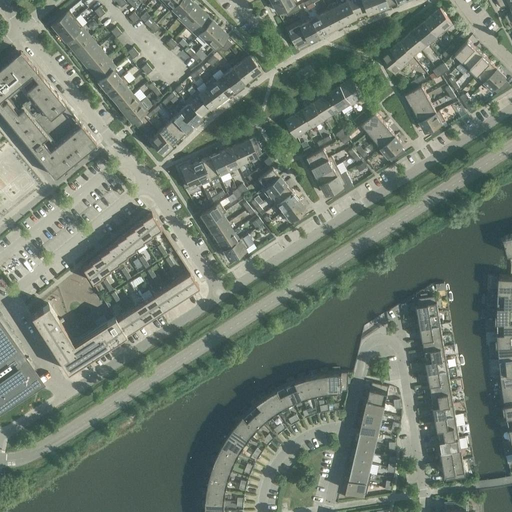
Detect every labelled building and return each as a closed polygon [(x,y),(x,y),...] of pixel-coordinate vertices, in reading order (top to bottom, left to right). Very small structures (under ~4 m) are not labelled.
[(179,0),(165,0),(162,3),(170,10),(172,8),(172,7),(179,0)] [(193,1),(191,0),(179,0),(172,7),(172,8),(180,15),(193,1)] [(297,1),(296,0),(276,0),(272,2),(277,12),(297,1)] [(346,1),(338,5),(337,5),(346,22),(355,17),(346,0),(346,1)] [(345,0),(346,1),(346,0),(355,17),(367,12),(362,0),(345,0)] [(374,0),(362,0),(367,12),(377,9),(374,0)] [(374,0),(377,9),(387,5),(385,0),(374,0)] [(203,11),(193,1),(180,15),(178,17),(188,26),(203,11)] [(336,2),(326,7),(328,10),(337,26),(346,22),(337,5),(338,5),(336,2)] [(452,22),(441,7),(432,14),(444,29),(452,22)] [(75,18),(69,9),(52,24),(58,32),(75,18)] [(328,10),(319,15),(327,31),(337,26),(328,10)] [(212,20),(203,11),(188,26),(198,36),(200,34),(199,33),(212,20)] [(444,29),(432,14),(424,21),(436,35),(444,29)] [(327,31),(319,15),(309,19),(318,36),(327,31)] [(82,26),(75,18),(58,32),(65,40),(82,26)] [(318,36),(309,19),(300,24),(308,41),(318,36)] [(220,27),(212,20),(199,33),(200,34),(207,40),(220,27)] [(299,21),(298,21),(286,28),(296,47),(308,41),(300,24),(299,21)] [(436,35),(424,21),(416,28),(428,42),(436,35)] [(82,26),(65,40),(73,50),(90,36),(82,26)] [(227,34),(220,27),(207,40),(215,48),(227,34)] [(428,42),(416,28),(408,34),(420,48),(428,42)] [(420,48),(408,34),(400,40),(412,55),(420,48)] [(98,46),(90,36),(73,50),(82,60),(98,46)] [(179,42),(184,48),(187,45),(188,44),(182,39),(179,42)] [(476,46),(468,39),(455,52),(462,59),(463,60),(476,46)] [(412,55),(400,40),(392,47),(404,62),(404,61),(412,55)] [(107,57),(98,46),(82,60),(90,70),(107,57)] [(483,53),(476,46),(463,60),(462,59),(460,62),(468,69),(483,53)] [(404,62),(392,47),(381,56),(395,73),(406,64),(404,61),(404,62)] [(36,68),(24,54),(23,55),(20,52),(0,67),(0,109),(33,150),(35,153),(39,157),(39,158),(39,157),(52,173),(54,175),(95,141),(90,134),(40,74),(38,71),(36,69),(36,68)] [(490,60),(483,53),(468,69),(475,76),(490,60)] [(260,70),(249,55),(240,61),(252,76),(260,70)] [(116,67),(107,57),(90,70),(99,81),(113,69),(116,67)] [(498,67),(490,60),(475,76),(482,83),(498,67)] [(252,76),(240,61),(232,67),(244,82),(252,76)] [(244,82),(232,67),(224,74),(235,89),(244,82)] [(506,75),(498,67),(482,83),(491,91),(493,89),(498,93),(503,90),(497,85),(506,75)] [(113,69),(99,81),(105,89),(120,77),(119,77),(113,69)] [(235,89),(224,74),(216,80),(227,95),(235,89)] [(122,75),(120,76),(119,77),(120,77),(105,89),(112,97),(126,85),(127,86),(129,83),(122,75)] [(214,77),(213,77),(205,84),(207,87),(208,86),(219,101),(227,95),(216,80),(215,79),(214,77)] [(363,97),(352,79),(340,86),(350,102),(349,102),(351,104),(363,97)] [(427,94),(422,84),(406,93),(411,103),(427,94)] [(126,85),(112,97),(119,105),(133,93),(127,86),(126,85)] [(208,86),(207,87),(200,92),(199,93),(210,107),(219,101),(208,86)] [(350,102),(340,86),(331,91),(341,107),(349,102),(350,102)] [(200,92),(198,90),(186,101),(188,103),(201,117),(210,107),(199,93),(200,92)] [(341,107),(331,91),(322,97),(332,113),(341,107)] [(140,101),(133,93),(119,105),(125,113),(140,101)] [(432,103),(427,94),(411,103),(416,112),(432,103)] [(332,113),(322,97),(313,102),(323,118),(332,113)] [(147,110),(140,101),(125,113),(132,121),(147,110)] [(323,118),(313,102),(304,108),(314,124),(323,118)] [(188,103),(180,110),(193,124),(201,117),(188,103)] [(437,111),(432,103),(416,112),(421,121),(437,112),(437,111)] [(461,105),(456,108),(461,116),(466,113),(461,105)] [(314,124),(304,108),(296,113),(305,129),(314,124)] [(440,109),(437,111),(437,112),(421,121),(426,131),(437,124),(441,130),(445,127),(442,122),(445,120),(440,110),(440,109)] [(193,124),(180,110),(173,117),(185,131),(193,124)] [(383,120),(376,111),(362,123),(369,132),(383,120)] [(305,129),(296,113),(286,119),(296,135),(305,129)] [(185,131),(173,117),(165,124),(178,138),(185,131)] [(389,127),(383,120),(369,132),(375,139),(389,127)] [(178,138),(165,124),(158,131),(171,145),(178,138)] [(396,135),(389,127),(375,139),(381,147),(382,147),(396,135)] [(171,145),(158,131),(150,139),(162,153),(171,145)] [(403,144),(396,135),(382,147),(381,147),(379,149),(386,158),(389,156),(393,161),(398,158),(393,152),(403,144)] [(249,138),(239,143),(247,160),(262,153),(257,143),(252,146),(249,138)] [(247,160),(239,143),(230,147),(238,164),(247,160)] [(238,164),(230,147),(220,151),(228,168),(238,164)] [(328,157),(324,147),(307,156),(312,166),(329,157),(328,157)] [(228,168),(220,151),(211,156),(220,176),(230,171),(228,168)] [(332,155),(328,157),(329,157),(312,166),(317,175),(337,164),(332,155)] [(220,176),(211,156),(201,160),(211,180),(220,176)] [(211,180),(201,160),(192,164),(201,184),(211,180)] [(201,184),(192,164),(182,169),(185,176),(180,178),(184,188),(189,186),(191,189),(201,184)] [(341,173),(337,164),(317,175),(322,184),(341,173)] [(279,175),(272,166),(258,178),(264,186),(279,175)] [(322,184),(327,194),(338,188),(342,194),(354,186),(346,171),(341,173),(322,184)] [(285,183),(279,175),(264,186),(271,194),(285,183)] [(292,191),(285,183),(271,194),(277,202),(292,191)] [(116,189),(119,194),(124,190),(120,186),(116,189)] [(298,199),(292,191),(277,202),(274,204),(281,213),(298,199)] [(305,208),(298,199),(281,213),(288,222),(290,219),(294,224),(299,221),(295,216),(305,208)] [(226,211),(219,202),(201,214),(207,223),(222,213),(226,211)] [(151,233),(152,233),(161,227),(152,212),(142,219),(142,220),(143,220),(151,233)] [(222,213),(207,223),(212,231),(228,221),(222,213)] [(143,240),(153,234),(152,233),(151,233),(143,220),(142,220),(133,226),(134,227),(134,226),(143,240)] [(234,230),(228,221),(212,231),(218,240),(234,230)] [(135,247),(144,241),(143,240),(134,226),(134,227),(125,233),(126,234),(126,233),(135,247)] [(239,239),(239,238),(234,230),(218,240),(223,249),(239,239)] [(126,254),(127,253),(136,248),(135,247),(126,233),(126,234),(116,240),(117,241),(118,240),(126,254)] [(242,236),(240,238),(239,238),(239,239),(223,249),(230,259),(241,252),(244,257),(248,254),(245,248),(248,247),(242,236)] [(127,254),(127,253),(126,254),(118,240),(117,241),(108,246),(109,248),(109,247),(118,261),(118,260),(127,254)] [(109,268),(110,267),(119,261),(118,260),(118,261),(109,247),(109,248),(100,253),(100,254),(101,254),(109,268)] [(101,274),(111,268),(110,267),(109,268),(101,254),(100,254),(91,260),(92,261),(101,274)] [(92,261),(83,267),(92,282),(102,275),(101,274),(92,261)] [(199,286),(189,271),(180,277),(189,292),(199,286)] [(511,276),(499,276),(498,291),(511,291),(511,276)] [(189,292),(180,277),(171,283),(180,298),(189,292)] [(180,298),(171,283),(162,289),(171,303),(180,298)] [(171,303),(162,289),(153,295),(162,309),(171,303)] [(511,291),(498,291),(498,306),(511,306),(511,291)] [(162,309),(153,295),(144,301),(153,315),(162,309)] [(416,298),(417,304),(419,316),(439,312),(436,295),(416,298)] [(153,315),(144,301),(134,306),(144,321),(153,315)] [(48,303),(31,314),(67,370),(126,333),(116,318),(114,315),(73,342),(48,303)] [(135,327),(144,321),(134,306),(125,312),(135,327)] [(511,306),(498,306),(498,321),(511,320),(511,306)] [(135,327),(125,312),(116,318),(126,333),(135,327)] [(441,324),(439,312),(419,316),(420,323),(417,323),(417,328),(421,327),(441,324)] [(94,320),(98,325),(107,320),(103,314),(94,320)] [(511,320),(498,321),(498,333),(511,332),(511,320)] [(0,413),(9,408),(2,399),(28,381),(19,369),(28,363),(0,323),(0,413)] [(442,335),(441,324),(421,327),(422,334),(419,335),(419,339),(423,338),(442,335)] [(511,332),(498,333),(498,345),(511,343),(511,332)] [(444,346),(442,335),(423,338),(424,345),(420,346),(421,350),(425,350),(425,349),(444,346)] [(511,343),(498,345),(499,360),(511,358),(511,343)] [(446,357),(444,346),(425,349),(425,350),(426,357),(422,357),(423,361),(426,361),(446,357)] [(448,369),(446,357),(426,361),(428,368),(424,368),(425,373),(428,372),(448,369)] [(511,358),(499,360),(501,375),(511,373),(511,358)] [(450,380),(448,369),(428,372),(430,379),(426,380),(427,384),(430,383),(450,380)] [(342,371),(339,372),(330,372),(332,391),(342,390),(342,379),(344,379),(344,373),(342,373),(342,371)] [(332,391),(330,372),(318,374),(322,392),(332,391)] [(511,373),(501,375),(503,389),(503,390),(511,388),(511,373)] [(322,392),(318,374),(307,377),(312,394),(322,392)] [(312,394),(307,377),(296,380),(303,397),(312,394)] [(303,397),(296,380),(287,384),(294,401),(303,397)] [(452,391),(450,380),(430,383),(431,390),(428,391),(429,395),(432,394),(452,391)] [(294,401),(287,384),(277,389),(286,405),(294,401)] [(371,386),(368,396),(368,397),(386,401),(388,390),(386,389),(387,387),(382,386),(381,388),(371,386)] [(511,388),(503,390),(503,389),(499,390),(500,398),(504,398),(505,404),(511,403),(511,388)] [(286,405),(277,389),(267,395),(278,410),(286,405)] [(454,403),(452,391),(432,394),(433,402),(430,402),(430,407),(434,406),(454,403)] [(278,410),(267,395),(258,402),(270,416),(278,410)] [(386,401),(368,397),(366,407),(383,411),(386,401)] [(270,416),(258,402),(250,408),(263,422),(270,416)] [(456,414),(454,403),(434,406),(435,413),(432,414),(432,418),(436,417),(456,414)] [(383,411),(366,407),(363,418),(381,422),(383,411)] [(263,422),(250,408),(243,416),(256,428),(263,422)] [(457,425),(456,414),(436,417),(437,424),(433,425),(434,429),(438,428),(457,425)] [(256,428),(243,416),(235,425),(250,436),(256,428)] [(381,422),(363,418),(361,428),(378,432),(381,422)] [(250,436),(235,425),(229,434),(244,444),(250,436)] [(459,436),(457,425),(438,428),(439,436),(435,436),(436,440),(440,440),(459,436)] [(378,432),(361,428),(359,438),(376,442),(378,432)] [(244,444),(229,434),(223,444),(239,453),(244,444)] [(461,448),(459,436),(440,440),(441,447),(437,447),(438,452),(441,451),(461,448)] [(376,442),(359,438),(356,448),(374,452),(376,442)] [(239,453),(223,444),(218,454),(234,462),(239,453)] [(374,452),(356,448),(354,458),(372,462),(374,452)] [(463,459),(461,448),(441,451),(443,458),(439,459),(440,463),(443,462),(463,459)] [(234,462),(218,454),(213,465),(231,471),(234,462)] [(372,462),(354,458),(352,468),(369,472),(372,462)] [(466,477),(463,459),(443,462),(446,480),(466,477)] [(231,471),(213,465),(210,476),(228,481),(231,471)] [(371,472),(369,472),(352,468),(349,478),(368,482),(371,472)] [(228,481),(210,476),(208,487),(226,490),(228,481)] [(368,482),(349,478),(347,489),(366,493),(368,482)] [(226,490),(208,487),(206,499),(225,500),(226,490)] [(225,500),(206,499),(206,510),(224,510),(225,500)] [(445,501),(445,502),(446,502),(446,508),(446,511),(445,511),(444,511),(468,511),(469,509),(469,508),(467,508),(467,501),(469,501),(469,500),(445,501)]
